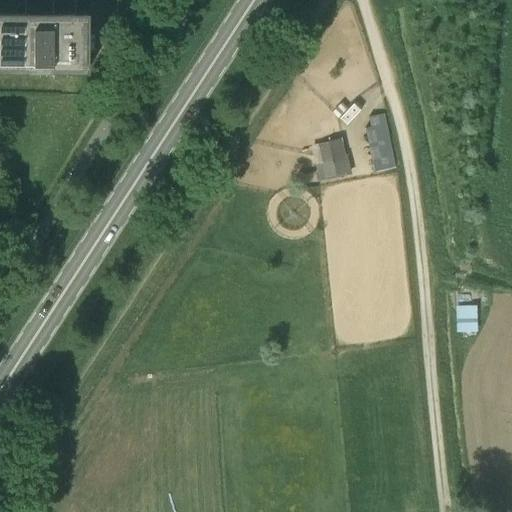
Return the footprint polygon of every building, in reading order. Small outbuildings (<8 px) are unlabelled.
[(82,75),(84,75),(84,16),(83,16),(75,16),(75,0),(30,0),(30,16),(0,15),(0,73),(81,74),(82,74),(82,75)] [(139,0),(115,0),(116,8),(140,8),(139,0)] [(140,8),(116,8),(116,20),(140,20),(140,8)] [(140,32),(140,20),(116,20),(116,32),(140,32)] [(369,127),(363,128),(370,161),(373,173),(393,169),(390,157),(384,158),(376,117),(367,119),(369,127)] [(348,176),(340,139),(316,145),(324,182),(348,176)] [(459,330),(475,330),(475,307),(459,307),(459,330)]
